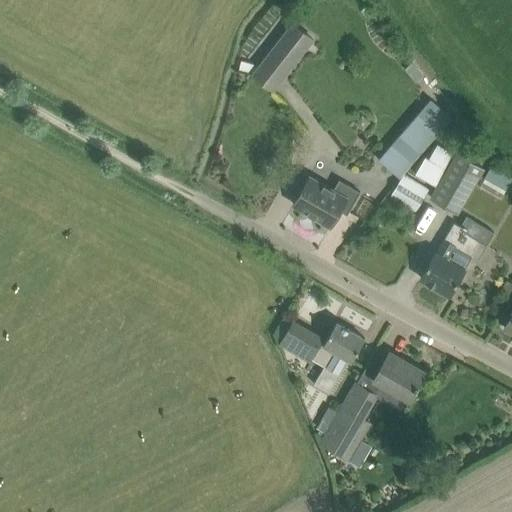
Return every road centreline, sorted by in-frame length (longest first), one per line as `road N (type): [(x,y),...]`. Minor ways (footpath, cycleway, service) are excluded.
road 1 (unclassified): [(511,370),(187,191)]
road 2 (track): [(0,86),(187,191)]
